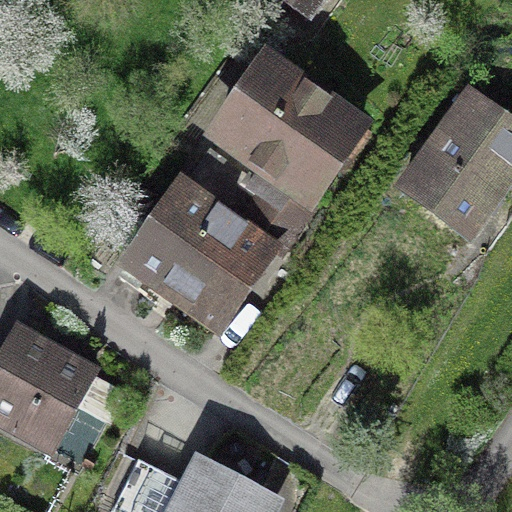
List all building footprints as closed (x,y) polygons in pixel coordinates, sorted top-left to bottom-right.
[(273,0),(304,23),(320,0),(273,0)] [(213,142),(181,191),(179,190),(123,272),(213,334),(239,297),(289,225),(297,230),(309,212),(302,207),(303,206),(328,169),(338,175),(365,136),(265,66),(213,142)] [(398,193),(463,240),(511,171),(511,131),(466,99),(398,193)] [(0,427),(47,453),(88,378),(17,340),(0,372),(0,427)] [(265,511),(267,508),(195,472),(186,491),(133,464),(108,511),(265,511)]
